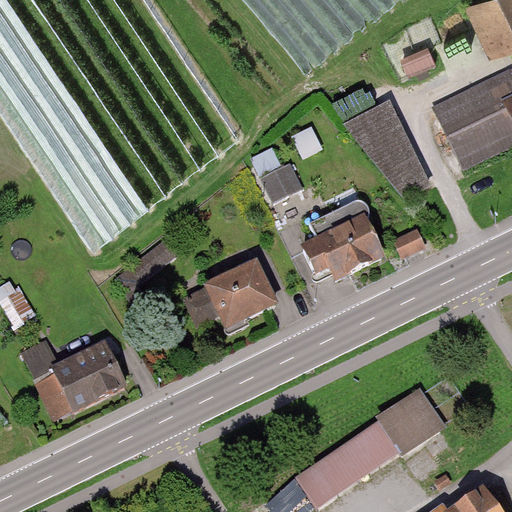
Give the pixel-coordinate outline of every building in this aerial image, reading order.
[(368,0),(370,13),(376,21),(400,0),(368,0)] [(511,0),(491,0),(477,7),(500,57),(511,51),(511,0)] [(413,75),(435,64),(427,47),(405,58),(413,75)] [(511,75),(441,107),(469,169),(511,150),(511,75)] [(442,192),(400,107),(355,130),(416,203),(442,192)] [(316,131),(298,140),(307,161),(326,153),(316,131)] [(288,172),(278,153),(255,164),(278,209),(309,193),(297,168),(288,172)] [(378,222),(311,255),(326,286),(342,279),(347,288),(398,262),(378,222)] [(399,242),(402,259),(428,254),(425,237),(399,242)] [(180,255),(169,242),(118,282),(143,324),(154,317),(138,290),(180,255)] [(257,264),(184,300),(199,330),(222,319),(228,332),(279,307),(257,264)] [(21,309),(8,287),(0,291),(0,299),(10,316),(21,309)] [(59,377),(49,357),(29,366),(56,422),(126,389),(106,348),(84,358),(87,364),(59,377)] [(431,395),(301,484),(319,511),(332,511),(454,429),(431,395)] [(492,511),(483,498),(463,511),(492,511)]
